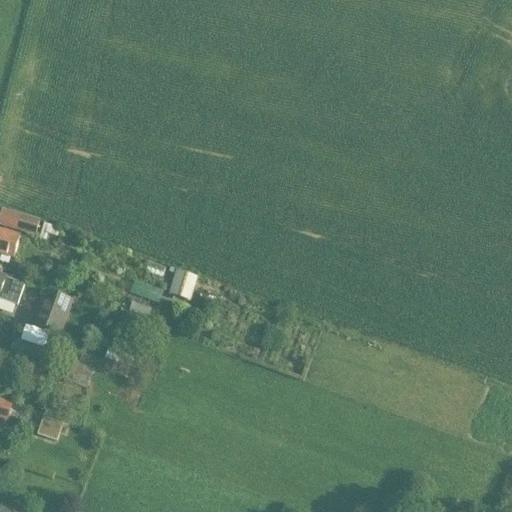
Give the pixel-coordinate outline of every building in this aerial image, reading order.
[(21,216),(2,210),(0,217),(0,226),(17,232),(17,230),(36,236),(40,221),(21,216)] [(44,225),(39,241),(46,243),(48,236),(57,239),(60,230),(44,225)] [(0,254),(13,259),(19,236),(0,230),(0,254)] [(168,295),(190,302),(198,278),(176,271),(168,295)] [(0,300),(17,307),(25,286),(4,279),(0,277),(0,300)] [(46,292),(33,327),(62,337),(74,302),(46,292)] [(132,304),(127,320),(146,327),(152,311),(132,304)] [(48,353),(14,341),(7,360),(42,371),(48,353)] [(86,389),(93,370),(71,362),(64,381),(86,389)] [(0,419),(6,422),(12,405),(0,400),(0,419)] [(59,443),(64,425),(44,419),(38,436),(59,443)]
